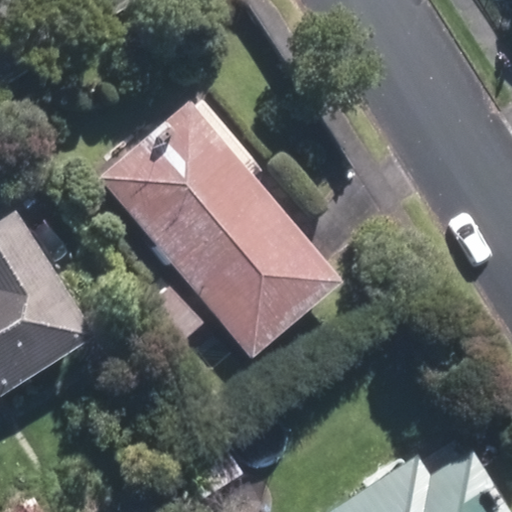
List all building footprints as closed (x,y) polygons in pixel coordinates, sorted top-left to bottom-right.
[(103,173),(256,354),(348,278),(195,97),(103,173)] [(0,395),(101,331),(20,205),(0,217),(0,395)] [(175,344),(207,317),(177,282),(145,308),(175,344)] [(183,459),(203,495),(245,472),(226,436),(183,459)] [(329,511),(511,511),(511,501),(476,445),(433,472),(422,454),(329,511)]
